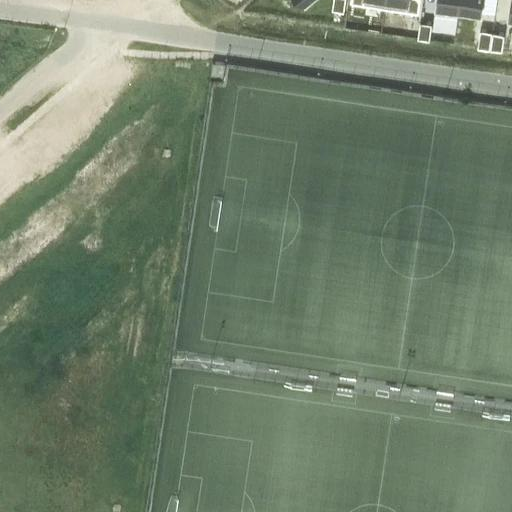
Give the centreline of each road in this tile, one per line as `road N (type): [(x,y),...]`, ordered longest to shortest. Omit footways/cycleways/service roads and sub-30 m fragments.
road 1 (residential): [(511,89),(111,25)]
road 2 (residential): [(0,115),(111,25)]
